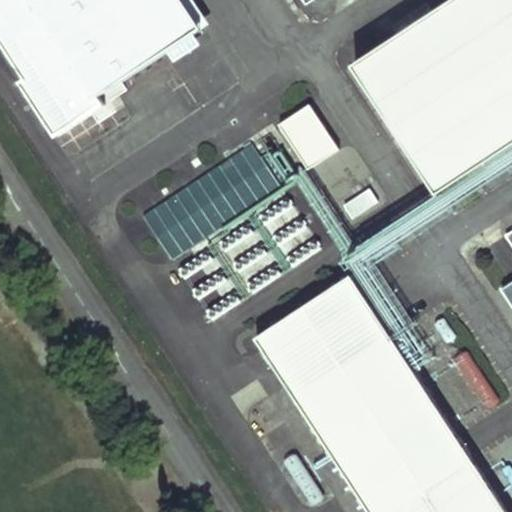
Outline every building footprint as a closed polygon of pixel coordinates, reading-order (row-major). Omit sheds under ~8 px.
[(0,0),(0,30),(32,79),(24,84),(61,139),(110,106),(104,98),(205,32),(183,0),(0,0)] [(511,0),(458,0),(357,66),(441,196),(511,149),(511,0)] [(313,106),(282,127),(311,171),(342,150),(313,106)] [(141,211),(170,259),(301,181),(286,155),(294,151),(280,128),(141,211)] [(310,178),(334,223),(377,201),(371,189),(342,204),(325,171),(310,178)] [(210,318),(323,250),(291,197),(228,235),(231,240),(214,250),(207,239),(200,243),(205,251),(179,267),(210,318)] [(511,235),(508,238),(511,244),(511,283),(501,290),(511,306),(511,235)] [(258,340),(372,511),(508,511),(354,278),(258,340)]
